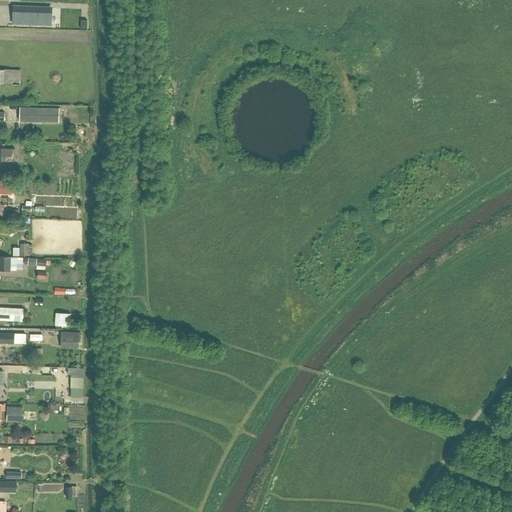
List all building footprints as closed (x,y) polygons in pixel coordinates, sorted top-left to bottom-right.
[(14,7),(14,23),(50,24),(51,8),(14,7)] [(58,123),(59,108),(20,107),(19,122),(58,123)] [(14,149),(0,148),(0,157),(4,157),(4,162),(14,162),(14,149)] [(20,256),(29,255),(28,244),(20,244),(20,256)] [(0,257),(0,271),(10,271),(10,257),(0,257)] [(23,309),(0,307),(0,320),(23,322),(23,309)] [(66,326),(67,314),(55,313),(54,325),(66,326)] [(81,348),(81,331),(62,331),(62,348),(81,348)] [(0,343),(14,344),(14,333),(0,332),(0,343)] [(85,368),(84,368),(68,368),(68,375),(71,375),(71,388),(84,388),(85,368)] [(22,408),(7,408),(7,421),(17,422),(17,416),(22,416),(22,408)] [(0,492),(15,493),(15,483),(0,482),(0,492)]
